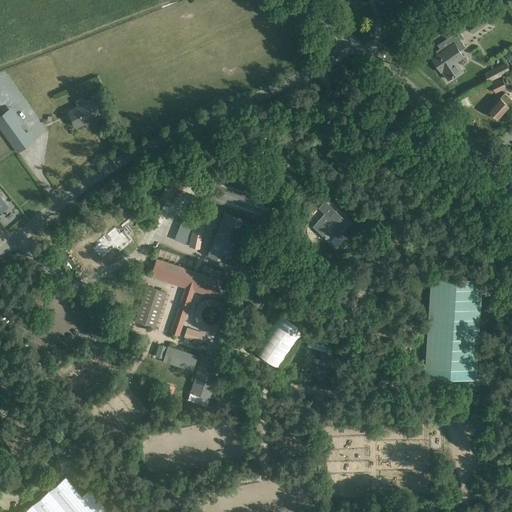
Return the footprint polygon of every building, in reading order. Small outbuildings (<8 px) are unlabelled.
[(401,2),(400,0),(385,0),(382,2),(386,10),(401,2)] [(483,13),(467,24),(473,33),(489,22),(483,13)] [(454,42),(460,51),(466,47),(460,39),(464,37),(459,30),(448,37),(452,44),(454,42)] [(454,42),(452,44),(431,58),(441,72),(442,71),(448,80),(463,70),(457,61),(464,57),(460,51),(454,42)] [(494,68),(484,73),(489,82),(499,76),(494,68)] [(496,93),(507,87),(502,78),(491,83),(496,93)] [(511,100),(503,92),(488,109),(493,113),(492,115),(495,117),(497,116),(498,118),(511,103),(511,100)] [(80,104),(84,102),(83,97),(76,100),(78,106),(81,105),(80,104)] [(81,105),(78,106),(69,111),(76,126),(90,120),(91,122),(101,118),(92,98),(84,102),(80,104),(81,105)] [(0,127),(9,140),(25,128),(19,119),(15,121),(10,114),(13,112),(7,102),(0,106),(0,127)] [(220,167),(215,182),(212,192),(210,199),(267,218),(277,185),(220,167)] [(0,194),(0,211),(8,204),(0,194)] [(225,210),(207,255),(237,266),(248,235),(246,235),(251,220),(225,210)] [(326,213),(314,226),(331,241),(348,222),(336,211),(330,217),(326,213)] [(381,218),(375,224),(385,232),(391,226),(381,218)] [(200,249),(205,223),(194,221),(189,247),(200,249)] [(100,242),(93,248),(102,258),(116,246),(120,252),(134,241),(125,229),(120,233),(115,225),(98,240),(100,242)] [(157,258),(151,276),(185,287),(170,332),(180,335),(195,290),(217,298),(223,280),(157,258)] [(481,280),(429,277),(424,369),(476,372),(481,280)] [(147,285),(135,321),(155,328),(167,292),(147,285)] [(225,322),(227,317),(228,312),(226,307),(223,303),(219,300),(214,298),(209,298),(204,299),(200,303),(197,307),(195,312),(196,318),(198,323),(202,327),(207,329),(212,330),(218,329),(222,326),(225,322)] [(255,301),(252,304),(260,312),(263,309),(255,301)] [(305,329),(284,314),(258,351),(279,366),(305,329)] [(187,327),(184,337),(203,343),(206,333),(187,327)] [(332,353),(333,347),(309,341),(307,347),(323,351),(323,352),(322,352),(320,359),(315,378),(325,380),(331,355),(331,354),(331,353),(332,353)] [(168,345),(163,361),(193,371),(198,355),(168,345)] [(203,352),(190,392),(210,399),(224,359),(203,352)] [(4,373),(0,376),(0,379),(12,394),(18,389),(4,373)] [(109,511),(90,489),(82,496),(66,477),(23,511),(109,511)]
